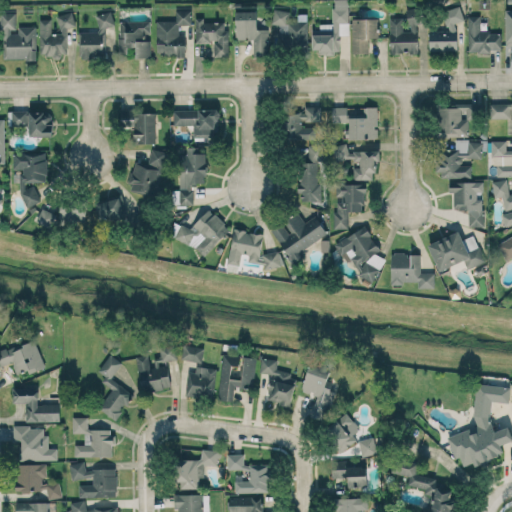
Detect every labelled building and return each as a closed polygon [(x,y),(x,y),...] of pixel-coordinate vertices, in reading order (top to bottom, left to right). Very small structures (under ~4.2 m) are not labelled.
[(348,0),(332,0),(333,23),(319,24),(319,30),(312,30),(312,53),(340,52),(340,34),(349,34),(348,0)] [(390,54),(418,53),(417,23),(421,23),(421,8),(407,8),(408,31),(403,31),(402,17),(389,17),(390,54)] [(429,51),(457,50),(457,21),(462,21),(462,8),(443,8),(443,29),(429,29),(429,51)] [(157,21),(157,56),(185,55),(185,35),(179,35),(179,24),(191,24),(191,10),(176,10),(176,20),(157,21)] [(290,10),(273,10),(273,25),(279,25),(279,47),(307,47),(308,14),(298,14),(298,21),(289,21),(290,10)] [(235,11),(235,40),(255,40),(255,55),(268,55),(268,29),(257,29),(257,11),(235,11)] [(36,26),(18,26),(18,33),(15,33),(14,13),(3,13),(3,59),(36,58),(36,26)] [(39,19),(40,56),(68,55),(67,27),(74,26),(74,13),(58,13),(59,33),(51,33),(51,19),(39,19)] [(113,27),(113,13),(98,13),(97,32),(81,32),(80,56),(110,57),(110,27),(113,27)] [(468,16),(468,52),(492,52),(492,49),(501,49),(501,32),(480,32),(481,16),(468,16)] [(196,43),(215,43),(215,57),(228,57),(227,22),(203,22),(203,17),(195,17),(196,43)] [(379,37),(378,18),(351,18),(352,54),(369,53),(369,38),(379,37)] [(119,54),(128,53),(128,47),(136,47),(136,58),(150,58),(150,40),(143,41),(143,33),(150,33),(150,20),(119,21),(119,54)] [(511,103),(491,103),(491,118),(511,118),(511,103)] [(469,136),(468,119),(481,118),(480,104),(441,104),(441,136),(469,136)] [(320,106),(305,106),(305,113),(287,113),(288,138),(320,138),(320,106)] [(377,106),(333,107),(333,122),(347,122),(347,139),(378,138),(377,106)] [(174,110),(174,125),(194,125),(194,137),(218,136),(217,109),(174,110)] [(8,111),(8,125),(29,125),(29,137),(53,136),(53,111),(8,111)] [(155,111),(121,112),(121,125),(133,125),(134,143),(156,143),(155,111)] [(482,158),(483,141),(456,140),(455,150),(439,149),(438,175),(471,177),(471,165),(463,165),(463,157),(482,158)] [(496,176),(511,175),(511,147),(506,148),(506,140),(491,140),(492,156),(495,156),(496,176)] [(354,179),(377,179),(377,150),(348,150),(348,144),(334,144),(334,162),(354,162),(354,179)] [(205,147),(180,147),(181,205),(194,205),(194,183),(206,183),(205,147)] [(128,189),(157,194),(165,151),(151,148),(149,162),(133,160),(128,189)] [(13,153),(14,168),(21,168),(21,202),(36,202),(36,182),(47,182),(47,153),(13,153)] [(321,200),(321,183),(317,183),(318,162),(299,162),(298,200),(321,200)] [(491,181),(495,197),(501,196),(504,211),(501,212),(504,224),(511,222),(511,192),(509,193),(507,178),(491,181)] [(468,226),(484,226),(484,199),(477,199),(476,192),(484,192),(484,181),(449,181),(450,193),(453,193),(453,209),(468,209),(468,226)] [(336,228),(348,228),(348,211),(364,211),(364,183),(336,184),(336,196),(336,228)] [(96,200),(101,223),(128,217),(123,195),(96,200)] [(60,220),(86,221),(87,202),(61,201),(60,220)] [(57,215),(42,208),(35,221),(49,228),(57,215)] [(189,229),(184,224),(176,233),(203,258),(230,228),(209,208),(189,229)] [(273,229),(292,263),(305,255),(301,249),(327,234),(316,215),(304,222),(298,212),(288,218),(295,229),(289,233),(283,223),(273,229)] [(339,253),(362,265),(358,274),(372,282),(385,259),(377,254),(381,246),(368,239),(372,231),(356,222),(339,253)] [(228,264),(244,266),(244,261),(265,264),(265,266),(278,268),(281,254),(261,251),(263,233),(234,229),(228,264)] [(438,271),(464,261),(467,268),(483,262),(475,240),(464,244),(460,231),(428,243),(438,271)] [(511,234),(497,242),(506,261),(511,257),(511,234)] [(420,272),(421,253),(391,253),(391,283),(417,283),(417,288),(434,288),(435,272),(420,272)] [(12,364),(17,376),(45,366),(34,339),(0,350),(0,366),(0,368),(12,364)] [(142,392),(171,387),(166,361),(177,359),(174,345),(159,348),(161,356),(154,357),(155,366),(150,367),(148,354),(136,356),(142,392)] [(204,348),(185,345),(183,359),(202,362),(204,348)] [(111,378),(122,362),(110,354),(91,383),(108,394),(99,408),(116,420),(134,393),(111,378)] [(256,357),(244,356),(242,379),(231,378),(232,365),(239,366),(240,356),(222,354),(218,399),(233,400),(234,386),(254,388),(256,357)] [(291,404),(296,373),(276,371),(278,359),(261,357),(259,372),(271,374),(267,401),(291,404)] [(187,395),(212,399),(217,369),(191,365),(187,395)] [(317,394),(311,416),(325,420),(334,390),(325,387),(330,371),(309,365),(302,390),(317,394)] [(511,387),(477,383),(473,417),(476,426),(447,436),(454,457),(460,458),(463,466),(469,464),(476,465),(501,456),(502,444),(511,440),(511,435),(509,426),(495,431),(490,419),(492,401),(509,403),(511,387)] [(60,420),(59,403),(39,404),(38,386),(13,387),(13,403),(26,402),(27,422),(60,420)] [(355,437),(352,434),(360,427),(346,412),(326,430),(343,449),(355,437)] [(75,457),(113,457),(113,429),(87,429),(88,417),(73,416),(72,433),(84,433),(84,444),(75,444),(75,457)] [(57,460),(57,448),(47,448),(46,426),(14,426),(14,440),(20,440),(20,460),(57,460)] [(377,453),(373,436),(358,440),(362,456),(377,453)] [(218,465),(218,449),(201,449),(201,459),(179,459),(178,488),(199,488),(200,477),(204,477),(204,465),(218,465)] [(235,492),(270,492),(270,464),(244,464),(244,454),(227,454),(227,470),(249,469),(249,480),(235,480),(235,492)] [(366,487),(366,466),(352,466),(351,460),(332,461),(333,478),(347,478),(347,487),(366,487)] [(79,497),(117,496),(116,468),(85,469),(85,462),(70,462),(71,478),(92,477),(92,484),(79,485),(79,497)] [(44,463),(16,464),(17,491),(47,490),(47,498),(61,498),(61,483),(45,484),(44,463)] [(177,511),(203,511),(204,511),(209,511),(208,493),(174,494),(174,509),(178,509),(177,511)] [(263,511),(263,496),(229,496),(229,511),(263,511)] [(116,511),(117,507),(86,508),(85,500),(71,501),(71,511),(116,511)] [(56,511),(56,501),(16,502),(15,511),(56,511)]
